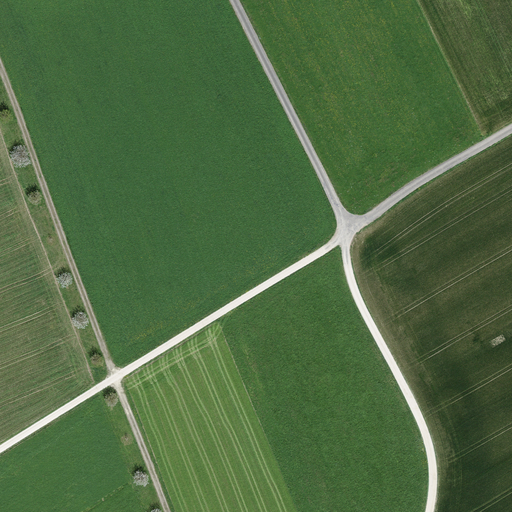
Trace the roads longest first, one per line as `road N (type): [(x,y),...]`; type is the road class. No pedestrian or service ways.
road 1 (track): [(0,449),(350,230),(345,262),(423,418),(433,478),(426,511)]
road 2 (track): [(0,66),(168,511)]
road 3 (track): [(511,127),(350,230),(235,0)]
